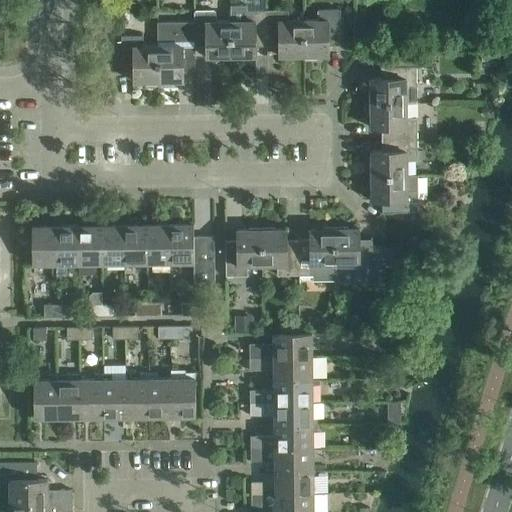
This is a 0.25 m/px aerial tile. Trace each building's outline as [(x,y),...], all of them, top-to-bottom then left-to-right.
[(230,5),(230,21),(231,57),(255,56),(255,46),(267,46),(267,10),(246,10),(246,5),(230,5)] [(318,20),(303,20),(303,56),(328,56),(328,45),(340,45),(340,9),(318,9),(318,20)] [(194,11),(194,21),(194,46),(206,46),(206,57),(231,57),(230,21),(215,21),(215,10),(194,11)] [(288,10),(267,10),(267,46),(279,46),(279,56),(303,56),(303,20),(288,20),(288,10)] [(158,46),(158,81),(183,81),(182,71),(195,71),(194,46),(194,21),(157,21),(158,46)] [(143,35),(121,35),(121,71),(133,71),(133,81),(158,81),(158,46),(143,46),(143,35)] [(370,103),(406,103),(417,103),(416,53),(396,53),(396,66),(381,66),(381,78),(370,78),(370,103)] [(381,128),(381,139),(417,139),(417,117),(406,118),(406,103),(370,103),(370,128),(381,128)] [(371,151),(371,176),(407,176),(407,161),(417,161),(417,139),(381,139),(381,151),(371,151)] [(407,176),(371,176),(371,200),(382,200),(382,212),(417,212),(417,190),(417,176),(407,176)] [(124,225),(124,263),(147,263),(147,224),(124,225)] [(147,224),(147,263),(170,262),(169,224),(147,224)] [(170,262),(193,262),(194,262),(193,236),(193,224),(169,224),(170,262)] [(66,274),(66,264),(79,264),(79,225),(56,226),(56,264),(56,278),(65,278),(66,274)] [(97,271),(97,263),(102,263),(101,225),(79,225),(79,264),(79,276),(93,275),(97,271)] [(101,225),(102,263),(124,263),(124,225),(101,225)] [(32,264),(56,264),(56,226),(32,226),(32,264)] [(310,239),(298,239),(298,275),(299,275),(302,279),(313,279),(313,280),(335,280),(334,264),(334,228),(310,229),(310,239)] [(359,228),(334,228),(334,264),(335,280),(335,283),(372,282),(372,266),(376,266),(376,247),(372,247),(372,245),(372,239),(371,239),(359,239),(359,228)] [(262,265),(261,229),(237,230),(237,240),(225,240),(225,276),(247,276),(247,265),(262,265)] [(261,229),(262,265),(277,265),(277,276),(298,275),(298,239),(286,239),(286,229),(261,229)] [(193,282),(214,282),(214,236),(193,236),(194,262),(193,262),(193,282)] [(382,246),(382,263),(402,263),(401,246),(382,246)] [(181,315),(194,315),(194,302),(181,303),(181,315)] [(102,316),(102,303),(90,304),(90,316),(102,316)] [(102,316),(115,315),(115,303),(102,303),(102,316)] [(148,315),(148,303),(135,303),(135,315),(148,315)] [(148,315),(161,315),(161,303),(148,303),(148,315)] [(57,316),(57,304),(44,304),(44,316),(57,316)] [(57,316),(69,316),(69,304),(57,304),(57,316)] [(138,326),(125,327),(125,339),(138,339),(138,326)] [(171,326),(158,326),(158,338),(171,338),(171,326)] [(184,326),(171,326),(171,338),(184,338),(184,326)] [(46,327),(33,327),(33,340),(46,339),(46,327)] [(80,327),(67,327),(67,339),(80,339),(80,327)] [(92,327),(80,327),(80,339),(92,339),(92,327)] [(125,327),(113,327),(113,339),(125,339),(125,327)] [(273,344),(249,344),(249,356),(261,357),(273,357),(312,356),(311,333),(299,333),(273,333),(273,344)] [(274,380),(312,379),(312,356),(261,357),(249,357),(249,370),(274,370),(274,380)] [(185,369),(171,369),(171,378),(172,417),(196,416),(195,372),(185,372),(185,369)] [(126,417),(149,417),(148,372),(140,373),(140,379),(126,379),(126,417)] [(148,372),(149,417),(172,417),(171,378),(158,378),(157,372),(148,372)] [(35,418),(58,418),(58,373),(49,374),(49,380),(34,380),(35,418)] [(58,373),(58,418),(81,418),(80,379),(80,373),(58,373)] [(81,418),(104,417),(103,373),(94,373),(95,379),(80,379),(81,418)] [(103,373),(104,417),(126,417),(126,379),(112,379),(112,373),(103,373)] [(250,390),(250,403),(312,402),(312,384),(319,384),(319,379),(312,379),(274,380),(274,390),(250,390)] [(312,402),(250,403),(250,415),(274,415),(274,425),(317,425),(317,418),(313,418),(312,402)] [(401,415),(388,415),(388,424),(400,424),(401,424),(401,422),(401,415)] [(274,435),(250,436),(250,448),(313,448),(313,430),(317,430),(317,425),(274,425),(274,435)] [(313,471),(313,448),(250,448),(251,461),(275,461),(275,471),(313,471)] [(9,480),(10,503),(72,502),(72,490),(48,490),(48,479),(37,479),(36,462),(2,462),(2,480),(9,480)] [(275,494),(313,493),(313,471),(275,471),(275,494)] [(251,481),(251,494),(263,494),(263,481),(251,481)] [(313,493),(275,494),(275,511),(327,511),(327,493),(313,493)] [(263,494),(251,494),(251,507),(263,506),(263,494)] [(72,511),(72,502),(10,503),(9,511),(72,511)]
